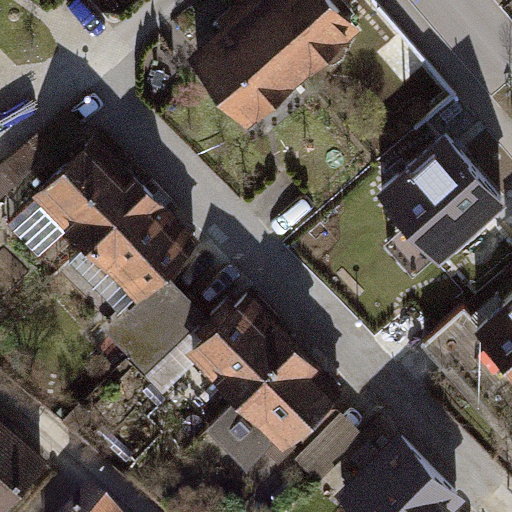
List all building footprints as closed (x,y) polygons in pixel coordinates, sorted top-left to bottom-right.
[(171,56),(234,127),(341,31),(313,0),(234,0),(218,15),(171,56)] [(423,261),(489,206),(432,137),(366,192),(423,261)] [(118,174),(82,138),(15,205),(117,305),(184,238),(142,197),(118,174)] [(451,285),(406,320),(429,349),(474,314),(451,285)] [(511,390),(511,285),(460,329),(511,390)] [(331,390),(236,294),(218,311),(174,354),(270,450),(308,413),(331,390)] [(0,511),(1,511),(50,457),(0,413),(0,511)] [(434,511),(448,499),(387,435),(323,496),(338,511),(434,511)] [(115,511),(88,488),(68,511),(115,511)]
